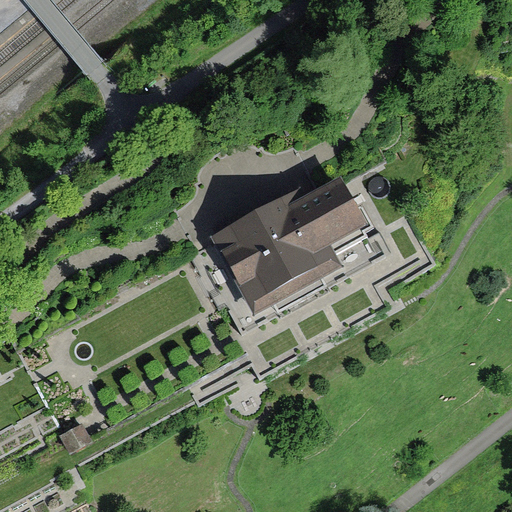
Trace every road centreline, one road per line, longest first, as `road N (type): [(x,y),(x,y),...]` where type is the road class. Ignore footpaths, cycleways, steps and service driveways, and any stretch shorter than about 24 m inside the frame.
road 1 (residential): [(455,0),(401,45),(359,126),(334,147),(143,247),(79,260),(0,328)]
road 2 (residential): [(0,267),(145,166),(152,142),(134,119)]
road 3 (residential): [(134,119),(312,0)]
road 4 (residential): [(0,222),(134,119)]
road 5 (residential): [(35,0),(134,119)]
road 6 (residential): [(511,418),(391,511)]
